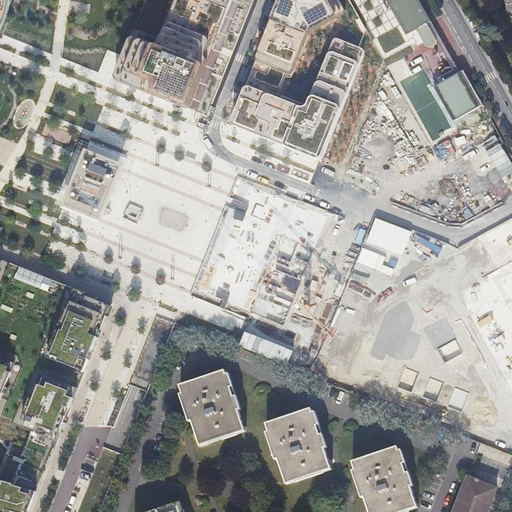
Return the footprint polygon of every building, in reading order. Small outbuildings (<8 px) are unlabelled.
[(178,0),(163,37),(159,38),(139,29),(132,33),(115,75),(118,81),(186,108),(190,106),(233,0),(178,0)] [(282,0),(281,1),(234,120),(233,124),(234,126),(235,128),(316,160),(319,160),(321,159),(324,157),(365,55),(364,52),(362,50),(338,40),(335,41),(310,104),(302,100),(301,103),(283,96),(286,89),(282,87),(286,78),(292,80),(309,37),(312,34),(345,15),(345,11),(338,0),(282,0)] [(390,0),(409,33),(418,28),(426,43),(427,44),(429,45),(430,45),(432,46),(434,45),(436,44),(437,43),(438,41),(439,39),(438,38),(429,22),(416,0),(390,0)] [(511,0),(500,0),(501,2),(505,1),(507,12),(511,11),(511,0)] [(464,72),(434,89),(453,123),(483,107),(464,72)] [(126,166),(86,150),(63,208),(102,223),(126,166)] [(248,319),(295,201),(239,179),(192,297),(248,319)] [(36,274),(0,259),(0,419),(31,432),(20,459),(15,457),(13,460),(19,463),(9,486),(0,482),(0,511),(29,511),(112,304),(36,274)] [(181,384),(202,446),(211,443),(210,441),(237,432),(238,434),(246,431),(226,370),(181,384)] [(268,424),(288,485),(296,483),(295,480),(322,471),(324,474),(332,471),(313,409),(268,424)] [(353,462),(369,511),(400,511),(409,509),(410,511),(418,509),(398,448),(353,462)] [(454,511),(487,511),(496,489),(468,478),(454,511)] [(181,511),(181,510),(183,510),(180,501),(145,511),(181,511)]
